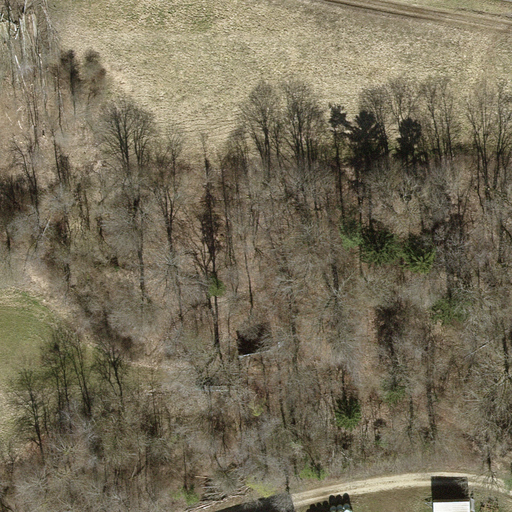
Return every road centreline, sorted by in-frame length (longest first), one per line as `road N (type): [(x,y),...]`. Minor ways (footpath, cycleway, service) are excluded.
road 1 (track): [(248,511),(438,478),(511,489)]
road 2 (track): [(511,20),(383,0)]
